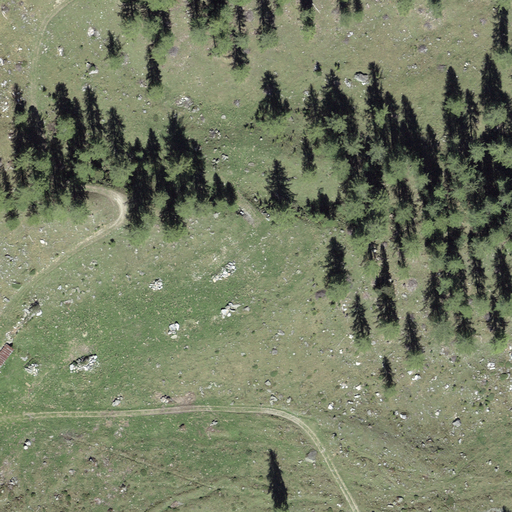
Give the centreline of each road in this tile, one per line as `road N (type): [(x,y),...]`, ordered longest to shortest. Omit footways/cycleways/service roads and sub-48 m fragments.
road 1 (track): [(70,0),(45,22),(34,55),(44,153),(69,185),(111,192),(124,212),(24,293),(0,330)]
road 2 (track): [(0,416),(277,411),(314,434),(359,511)]
